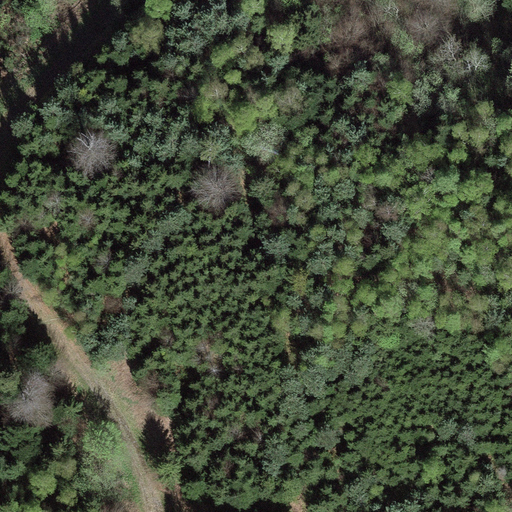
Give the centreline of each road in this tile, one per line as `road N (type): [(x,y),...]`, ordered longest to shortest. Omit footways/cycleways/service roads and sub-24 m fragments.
road 1 (track): [(154,511),(124,433),(0,247)]
road 2 (track): [(0,128),(114,0)]
